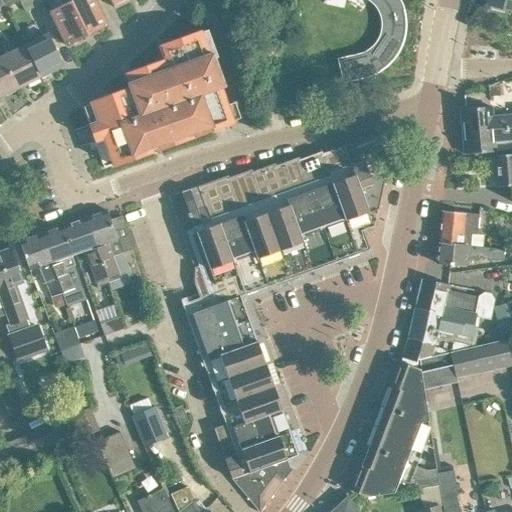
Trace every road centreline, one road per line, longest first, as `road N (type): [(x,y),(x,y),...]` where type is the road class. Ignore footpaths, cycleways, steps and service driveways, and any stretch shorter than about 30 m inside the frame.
road 1 (residential): [(41,117),(70,200),(254,143),(430,102)]
road 2 (residential): [(293,511),(337,440),(383,328),(430,102)]
road 3 (residential): [(41,117),(169,0)]
